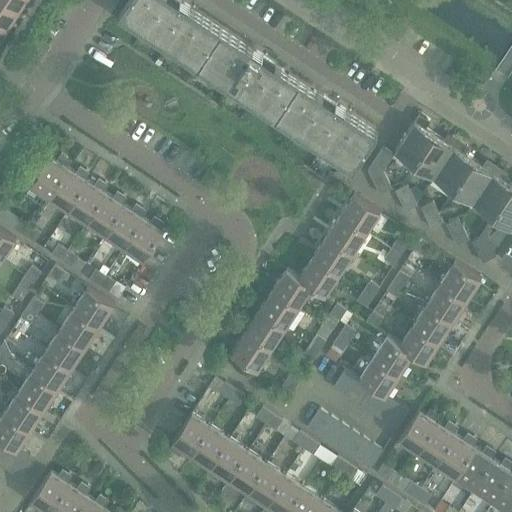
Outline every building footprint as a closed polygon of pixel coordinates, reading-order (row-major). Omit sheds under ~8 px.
[(20,10),(4,0),(0,0),(0,22),(8,28),(20,10)] [(26,0),(4,0),(20,10),(26,0)] [(378,132),(281,68),(178,0),(128,0),(120,13),(144,29),(252,100),(300,132),(354,168),(378,132)] [(0,40),(8,28),(0,22),(0,40)] [(416,163),(435,133),(423,125),(427,118),(420,113),(396,150),(416,163)] [(435,176),(460,139),(452,135),(448,142),(435,133),(416,163),(435,176)] [(455,189),(475,159),(461,151),(466,144),(460,139),(435,176),(455,189)] [(384,170),(394,154),(383,147),(370,165),(370,170),(384,170)] [(50,196),(69,167),(63,163),(67,157),(60,152),(56,159),(49,154),(30,183),(50,196)] [(474,202),(498,165),(491,161),(487,168),(475,159),(455,189),(474,202)] [(69,209),(86,179),(81,175),(85,168),(79,164),(74,171),(69,167),(50,196),(69,209)] [(494,215),(511,186),(511,184),(500,176),(505,169),(498,165),(474,202),(494,215)] [(393,187),(384,170),(370,170),(369,174),(380,193),(393,187)] [(88,222),(106,192),(100,188),(104,181),(97,176),(92,183),(86,179),(69,209),(88,222)] [(418,205),(409,184),(397,190),(407,210),(418,205)] [(511,226),(511,186),(494,215),(511,226)] [(105,233),(125,204),(118,200),(123,193),(116,189),(111,195),(106,192),(88,222),(105,233)] [(367,229),(380,209),(356,193),(342,213),(367,229)] [(124,246),(143,217),(136,212),(141,205),(135,201),(130,208),(125,204),(105,233),(124,246)] [(444,221),(440,212),(434,201),(422,207),(432,228),(444,221)] [(355,250),(367,231),(367,229),(342,213),(329,233),(355,250)] [(143,258),(162,229),(156,225),(161,218),(153,214),(149,221),(143,217),(124,246),(143,258)] [(25,234),(31,224),(21,217),(14,228),(25,234)] [(469,238),(461,222),(459,218),(448,224),(458,244),(469,238)] [(35,241),(41,231),(31,224),(25,234),(35,241)] [(8,250),(16,237),(0,226),(0,254),(3,257),(8,250)] [(500,226),(494,232),(501,245),(509,232),(500,226)] [(342,270),(355,250),(329,233),(315,253),(342,270)] [(496,256),(486,235),(474,241),(483,262),(496,256)] [(424,254),(431,243),(421,236),(414,248),(424,254)] [(402,253),(408,244),(398,237),(391,246),(402,253)] [(63,260),(70,249),(58,242),(51,252),(63,260)] [(394,264),(402,253),(391,246),(384,257),(394,264)] [(72,266),(79,256),(70,249),(63,260),(72,266)] [(30,267),(19,261),(21,258),(8,250),(3,257),(2,259),(15,268),(35,280),(42,271),(32,264),(30,267)] [(327,294),(339,274),(342,270),(315,253),(301,274),(315,283),(314,286),(327,294)] [(469,297),(482,277),(456,259),(442,280),(469,297)] [(58,281),(66,270),(56,263),(48,274),(58,281)] [(314,286),(315,283),(301,274),(288,266),(275,285),(302,303),(314,286)] [(100,284),(106,274),(96,267),(89,277),(100,284)] [(35,280),(15,268),(11,274),(21,281),(18,284),(28,291),(35,280)] [(404,285),(410,275),(400,268),(394,278),(404,285)] [(110,291),(116,280),(106,274),(100,284),(110,291)] [(388,308),(404,285),(394,278),(379,301),(388,308)] [(374,296),(380,285),(370,279),(363,289),(374,296)] [(455,318),(469,297),(442,280),(428,301),(455,318)] [(101,323),(114,302),(87,285),(74,305),(101,323)] [(289,323),(302,303),(275,285),(262,306),(289,323)] [(368,305),(374,296),(363,289),(357,299),(366,305),(368,305)] [(38,311),(44,301),(34,295),(28,305),(38,311)] [(347,322),(354,312),(337,301),(330,312),(346,322),(347,322)] [(441,340),(454,319),(455,318),(428,301),(414,323),(441,340)] [(0,317),(8,322),(15,312),(5,305),(0,311),(0,317)] [(31,322),(38,311),(28,305),(21,315),(26,319),(31,322)] [(87,343),(101,323),(74,305),(60,326),(87,343)] [(377,326),(384,315),(368,305),(366,305),(360,315),(377,326)] [(274,345),(289,323),(262,306),(247,328),(274,345)] [(21,315),(14,326),(24,332),(31,322),(26,319),(21,315)] [(350,339),(357,328),(347,322),(346,322),(340,332),(350,339)] [(427,361),(441,340),(414,323),(401,342),(415,351),(414,353),(427,361)] [(74,364),(87,343),(60,326),(47,347),(74,364)] [(258,368),(273,346),(274,345),(247,328),(231,351),(258,368)] [(320,349),(327,339),(317,332),(310,342),(320,349)] [(344,349),(350,339),(340,332),(333,342),(344,349)] [(402,371),(414,353),(415,351),(401,342),(388,333),(375,354),(402,371)] [(11,352),(17,343),(7,336),(0,346),(11,352)] [(313,360),(320,349),(310,342),(303,353),(313,360)] [(0,360),(4,363),(11,352),(0,346),(0,360)] [(60,385),(74,364),(47,347),(33,367),(60,385)] [(387,393),(402,371),(375,354),(361,376),(368,381),(377,387),(387,393)] [(343,394),(357,374),(346,366),(333,387),(343,394)] [(46,407),(60,386),(60,385),(33,367),(19,389),(46,407)] [(292,391),(300,381),(289,374),(282,385),(292,391)] [(354,401),(368,381),(361,376),(357,374),(343,394),(354,401)] [(229,397),(236,387),(225,380),(219,390),(229,397)] [(365,408),(377,387),(368,381),(354,401),(365,408)] [(240,404),(246,394),(236,387),(229,397),(240,404)] [(376,415),(388,394),(387,393),(377,387),(365,408),(376,415)] [(33,427),(46,407),(19,389),(6,410),(33,427)] [(386,422),(399,402),(388,394),(376,415),(386,422)] [(397,429),(410,410),(399,402),(386,422),(397,429)] [(266,422),(273,411),(263,404),(256,415),(266,422)] [(419,451),(439,420),(433,417),(437,411),(430,406),(426,412),(419,408),(400,438),(419,451)] [(319,431),(330,414),(319,407),(309,424),(319,431)] [(19,449),(33,427),(6,410),(0,418),(0,435),(2,437),(12,444),(19,449)] [(192,453),(212,423),(193,411),(173,440),(175,441),(170,448),(177,452),(182,446),(192,453)] [(291,423),(273,411),(266,422),(285,434),(291,423)] [(330,438),(341,421),(330,414),(319,431),(330,438)] [(439,463),(458,433),(452,429),(456,423),(449,419),(445,424),(439,420),(419,451),(439,463)] [(341,445),(352,428),(341,421),(330,438),(341,445)] [(212,465),(231,436),(212,423),(192,453),(188,459),(195,464),(200,457),(212,465)] [(289,437),(296,426),(291,423),(285,434),(289,437)] [(352,452),(362,435),(352,428),(341,445),(352,452)] [(304,447),(310,436),(300,429),(293,440),(304,447)] [(457,475),(476,446),(470,442),(474,435),(468,431),(464,437),(458,433),(439,463),(457,475)] [(362,459),(373,442),(362,435),(352,452),(362,459)] [(231,477),(250,448),(231,436),(212,465),(207,472),(214,477),(219,470),(231,477)] [(329,448),(310,436),(304,447),(323,459),(329,448)] [(0,463),(12,444),(2,437),(0,440),(0,463)] [(373,466),(384,449),(373,442),(362,459),(373,466)] [(476,487),(496,458),(490,454),(493,448),(486,443),(482,449),(476,446),(457,475),(476,487)] [(0,464),(10,471),(23,451),(19,449),(12,444),(0,463),(0,464)] [(250,490),(268,460),(250,448),(231,477),(226,485),(233,489),(237,482),(250,490)] [(348,461),(329,448),(323,459),(341,471),(348,461)] [(21,479),(34,459),(23,451),(10,471),(21,479)] [(495,500),(511,474),(511,468),(508,466),(511,460),(505,456),(501,462),(496,458),(476,487),(495,500)] [(268,502),(287,472),(268,460),(250,490),(245,497),(252,501),(256,494),(268,502)] [(351,478),(358,468),(348,461),(341,471),(351,478)] [(405,475),(384,461),(377,472),(398,486),(405,475)] [(51,511),(70,482),(64,478),(68,471),(62,467),(57,474),(51,470),(31,499),(51,511)] [(283,511),(287,511),(306,484),(287,472),(268,502),(263,509),(268,511),(270,511),(274,506),(283,511)] [(511,511),(511,474),(495,500),(511,511)] [(422,486),(405,475),(398,486),(415,497),(422,486)] [(76,511),(88,494),(83,491),(87,484),(80,480),(76,486),(70,482),(51,511),(76,511)] [(386,501),(392,490),(382,483),(375,494),(386,501)] [(314,511),(325,497),(306,484),(287,511),(314,511)] [(425,503),(432,493),(422,486),(415,497),(425,503)] [(396,508),(403,497),(392,490),(386,501),(396,508)] [(103,511),(107,507),(101,503),(105,497),(99,493),(95,499),(88,494),(76,511),(103,511)] [(341,511),(344,509),(325,497),(314,511),(341,511)] [(459,511),(460,511),(441,499),(434,509),(438,511),(459,511)] [(386,501),(378,511),(386,511),(392,505),(386,501)]
